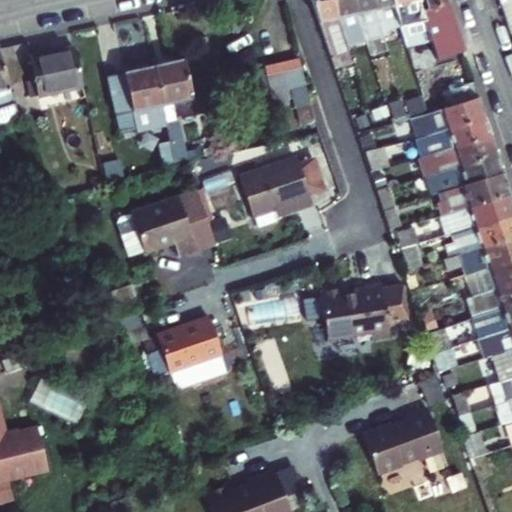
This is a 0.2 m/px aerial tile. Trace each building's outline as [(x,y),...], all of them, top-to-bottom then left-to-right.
[(310,0),(318,21),(338,17),(331,0),(310,0)] [(331,0),(338,17),(356,13),(351,0),(331,0)] [(351,0),(356,13),(375,9),(371,0),(351,0)] [(371,0),(375,9),(393,6),(391,0),(371,0)] [(422,10),(419,0),(393,6),(399,26),(404,40),(419,37),(421,42),(431,40),(429,34),(422,10)] [(422,10),(447,3),(446,0),(418,0),(419,0),(422,10)] [(510,33),(511,32),(511,0),(500,4),(510,33)] [(447,3),(422,10),(429,34),(431,40),(437,59),(463,51),(447,3)] [(399,26),(393,6),(375,9),(383,35),(389,33),(388,29),(399,26)] [(383,35),(375,9),(356,13),(365,39),(383,35)] [(365,39),(356,13),(338,17),(347,45),(365,39)] [(347,45),(338,17),(318,21),(329,55),(349,49),(347,45)] [(421,42),(419,37),(404,40),(406,46),(421,42)] [(83,86),(74,48),(49,53),(30,58),(38,96),(83,86)] [(287,88),(307,83),(300,58),(281,63),(287,88)] [(0,125),(20,119),(0,59),(0,125)] [(153,66),(162,105),(192,98),(183,59),(153,66)] [(281,63),(265,67),(276,110),(311,102),(307,83),(287,88),(281,63)] [(123,74),(131,112),(162,105),(153,66),(123,73),(123,74)] [(120,130),(135,127),(131,112),(123,74),(107,77),(115,115),(117,115),(120,130)] [(473,82),(443,92),(448,107),(477,98),(473,82)] [(411,115),(427,110),(422,95),(406,100),(411,115)] [(202,97),(192,99),(196,115),(205,112),(202,97)] [(162,105),(166,123),(177,120),(177,119),(196,115),(192,99),(192,98),(162,105)] [(448,107),(442,109),(448,130),(484,118),(481,109),(477,98),(448,107)] [(388,104),(393,119),(405,115),(401,100),(388,104)] [(166,123),(162,105),(131,112),(135,127),(136,130),(166,123)] [(416,139),(448,130),(442,109),(410,119),(416,139)] [(366,114),(355,118),(359,129),(370,125),(366,114)] [(484,118),(448,130),(453,147),(490,135),(487,127),(484,118)] [(177,120),(166,123),(170,142),(175,162),(196,157),(195,149),(185,152),(177,120)] [(453,147),(448,130),(416,139),(422,157),(426,156),(453,147)] [(364,150),(376,146),(372,134),(360,138),(364,150)] [(490,135),(453,147),(460,167),(496,154),(493,145),(490,135)] [(175,162),(170,142),(159,144),(163,164),(175,162)] [(371,171),(388,166),(382,147),(365,152),(371,171)] [(460,167),(453,147),(426,156),(430,170),(432,169),(434,175),(460,167)] [(496,154),(460,167),(466,186),(503,174),(499,163),(496,154)] [(271,210),(281,207),(283,213),(312,204),(309,196),(298,163),(296,157),(238,177),(252,217),(255,216),(271,210)] [(298,163),(309,196),(325,191),(313,157),(298,163)] [(119,159),(103,163),(106,180),(123,176),(119,159)] [(466,186),(460,167),(434,175),(440,194),(444,193),(462,187),(466,186)] [(384,172),(374,174),(378,187),(388,184),(384,172)] [(466,186),(462,187),(468,207),(509,193),(506,184),(503,174),(466,186)] [(100,184),(98,175),(89,177),(91,185),(100,184)] [(383,210),(395,206),(388,187),(377,191),(383,210)] [(468,207),(462,187),(444,193),(446,201),(440,202),(437,204),(441,216),(444,215),(468,207)] [(130,213),(143,252),(173,241),(178,255),(214,243),(207,223),(196,191),(130,213)] [(440,194),(438,195),(440,202),(446,201),(444,193),(440,194)] [(511,202),(509,193),(468,207),(475,227),(511,214),(511,202)] [(401,226),(395,206),(383,210),(390,229),(401,226)] [(468,207),(444,215),(451,235),(475,227),(468,207)] [(275,221),(271,210),(255,216),(258,227),(275,221)] [(129,256),(143,252),(130,213),(116,218),(129,256)] [(511,214),(475,227),(482,248),(511,238),(511,214)] [(445,237),(451,235),(444,215),(441,216),(438,217),(445,237)] [(225,217),(207,223),(214,243),(232,237),(225,217)] [(482,248),(475,227),(451,235),(453,243),(444,246),(448,259),(457,256),(482,248)] [(401,248),(417,244),(413,228),(397,232),(401,248)] [(511,238),(482,248),(488,268),(511,260),(511,238)] [(408,271),(421,267),(415,246),(402,250),(408,271)] [(482,248),(457,256),(461,267),(464,276),(488,268),(482,248)] [(461,267),(457,256),(448,259),(442,261),(446,272),(461,267)] [(511,260),(488,268),(495,289),(511,283),(511,260)] [(471,297),(495,289),(488,268),(464,276),(471,297)] [(421,288),(417,275),(407,279),(411,292),(421,288)] [(511,283),(495,289),(501,308),(511,304),(511,283)] [(323,317),(326,339),(370,332),(371,339),(389,336),(387,326),(408,323),(402,285),(381,288),(381,284),(352,289),(353,292),(343,294),(342,287),(319,291),(319,295),(323,317)] [(501,308),(495,289),(471,297),(476,313),(471,315),(472,318),(501,308)] [(306,320),(323,317),(319,295),(302,298),(306,320)] [(476,313),(471,297),(465,299),(471,315),(476,313)] [(430,299),(419,302),(421,310),(432,307),(430,299)] [(511,304),(501,308),(508,329),(511,327),(511,304)] [(508,329),(501,308),(472,318),(478,339),(508,329)] [(427,331),(437,328),(432,311),(421,315),(427,331)] [(125,333),(128,333),(142,328),(137,314),(121,320),(125,333)] [(168,373),(170,372),(220,356),(221,356),(208,317),(155,334),(157,341),(160,349),(167,370),(168,373)] [(131,344),(149,338),(145,327),(142,328),(128,333),(131,344)] [(431,354),(436,353),(450,348),(443,328),(424,334),(431,354)] [(511,350),(511,341),(508,329),(478,339),(485,359),(491,357),(511,350)] [(114,350),(107,340),(96,347),(103,358),(114,350)] [(160,349),(157,341),(145,345),(147,353),(160,349)] [(450,348),(436,353),(442,372),(452,368),(456,367),(450,348)] [(167,370),(160,349),(147,353),(155,375),(167,370)] [(408,367),(423,369),(426,351),(410,350),(408,367)] [(511,378),(511,350),(491,357),(499,382),(511,378)] [(226,372),(220,356),(170,372),(176,389),(226,372)] [(429,406),(445,399),(436,375),(420,382),(429,406)] [(511,399),(511,378),(499,382),(490,385),(496,405),(506,402),(511,399)] [(457,415),(468,411),(462,393),(451,396),(457,415)] [(390,424),(362,435),(376,474),(401,465),(400,463),(418,456),(419,459),(442,450),(427,409),(403,418),(404,422),(398,424),(391,427),(390,424)] [(464,437),(475,433),(468,413),(457,417),(464,437)] [(0,503),(11,501),(6,480),(47,470),(37,428),(19,433),(18,431),(6,434),(0,435),(0,503)] [(469,459),(485,454),(478,432),(475,433),(464,437),(469,459)] [(487,465),(484,457),(473,461),(476,469),(487,465)] [(293,466),(274,473),(284,498),(289,511),(292,511),(299,509),(293,494),(302,491),(293,466)] [(204,495),(210,511),(289,511),(284,498),(274,473),(273,470),(246,481),(248,485),(232,492),(229,484),(204,495)] [(135,511),(130,497),(110,504),(113,511),(135,511)]
